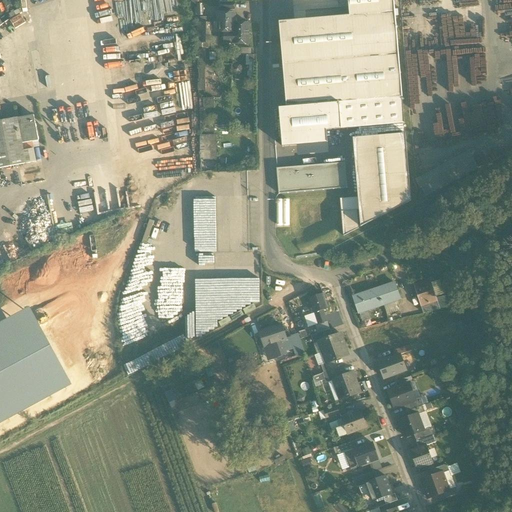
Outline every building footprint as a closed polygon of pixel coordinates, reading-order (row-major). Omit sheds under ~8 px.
[(402,98),(393,0),(348,0),(350,16),(279,22),(287,108),(402,98)] [(219,10),(234,10),(234,2),(219,2),(219,10)] [(220,32),(224,32),(234,32),(234,23),(234,14),(218,14),(218,23),(220,23),(220,32)] [(202,24),(202,32),(210,32),(210,19),(202,19),(202,24)] [(249,24),(234,23),(234,32),(224,32),(224,44),(234,44),(249,45),(249,24)] [(210,44),(210,32),(202,32),(202,38),(202,44),(210,44)] [(326,143),(327,143),(326,131),(404,124),(402,98),(287,108),(279,108),(282,147),(298,146),(326,143)] [(34,116),(17,119),(22,144),(32,142),(39,141),(34,116)] [(0,169),(36,162),(32,142),(22,144),(17,119),(17,118),(2,121),(0,121),(0,169)] [(405,134),(353,139),(361,227),(411,201),(405,134)] [(202,136),(204,162),(219,161),(218,136),(202,136)] [(298,146),(298,155),(327,153),(326,143),(298,146)] [(465,153),(416,179),(426,197),(475,171),(465,153)] [(345,163),(276,169),(279,194),(347,188),(345,163)] [(357,211),(341,212),(343,237),(359,229),(357,211)] [(276,216),(276,224),(285,224),(285,216),(276,216)] [(423,257),(425,263),(434,261),(432,255),(423,257)] [(414,286),(421,307),(437,301),(436,298),(436,297),(431,283),(430,280),(414,286)] [(439,280),(431,283),(436,297),(444,294),(439,280)] [(353,297),(358,313),(359,313),(368,310),(384,305),(396,301),(400,299),(394,283),(353,297)] [(437,301),(440,310),(460,305),(457,293),(436,298),(437,301)] [(305,316),(309,328),(315,326),(327,322),(323,311),(328,309),(323,294),(309,298),(314,314),(305,316)] [(396,301),(384,305),(387,315),(399,311),(396,301)] [(440,310),(437,301),(421,307),(423,314),(440,310)] [(0,325),(0,329),(29,314),(31,308),(0,325)] [(31,308),(29,314),(68,384),(73,386),(31,308)] [(368,310),(359,313),(362,322),(371,319),(368,310)] [(0,329),(0,420),(68,384),(29,314),(0,329)] [(295,322),(299,334),(300,339),(307,337),(302,320),(295,322)] [(311,336),(314,344),(319,343),(318,342),(326,339),(323,332),(330,330),(330,329),(327,322),(315,326),(318,333),(311,336)] [(271,345),(276,358),(286,355),(285,352),(284,349),(282,341),(286,340),(281,325),(260,332),(265,347),(271,345)] [(295,348),(297,355),(304,353),(300,339),(299,334),(291,337),(292,338),(295,348)] [(319,343),(322,353),(344,345),(340,334),(326,339),(318,342),(319,343)] [(292,338),(286,340),(288,348),(284,349),(285,352),(295,348),(292,338)] [(319,343),(314,344),(318,355),(322,353),(319,343)] [(271,345),(265,347),(269,360),(276,358),(271,345)] [(348,356),(344,345),(322,353),(326,363),(326,364),(334,361),(348,356)] [(393,351),(395,357),(400,355),(411,351),(409,345),(393,351)] [(321,365),(326,363),(322,353),(318,355),(315,356),(319,366),(321,365)] [(395,357),(378,363),(384,379),(406,371),(400,355),(395,357)] [(203,373),(197,358),(183,363),(186,371),(188,370),(191,378),(203,373)] [(339,367),(337,368),(334,361),(326,364),(326,363),(321,365),(324,373),(322,374),(324,380),(326,384),(328,383),(334,381),(334,380),(342,377),(339,367)] [(229,363),(229,375),(241,375),(241,363),(229,363)] [(436,368),(429,370),(433,380),(440,378),(436,368)] [(334,381),(341,400),(359,393),(356,383),(355,384),(351,375),(353,374),(352,373),(342,377),(334,380),(334,381)] [(324,380),(322,374),(312,377),(316,387),(320,385),(319,382),(324,380)] [(399,387),(409,384),(407,378),(397,381),(399,387)] [(341,400),(334,381),(328,383),(335,402),(341,400)] [(414,382),(409,384),(412,392),(415,400),(419,399),(421,398),(414,382)] [(0,425),(73,386),(68,384),(0,420),(0,425)] [(388,391),(394,408),(404,405),(412,402),(412,401),(409,393),(412,392),(409,384),(399,387),(388,391)] [(422,406),(419,399),(415,400),(412,401),(412,402),(404,405),(406,412),(411,410),(413,416),(417,414),(417,415),(425,412),(422,406)] [(323,412),(326,419),(340,415),(337,408),(323,412)] [(257,434),(248,411),(237,414),(245,438),(257,434)] [(341,419),(341,420),(337,421),(339,428),(336,430),(339,438),(367,427),(361,411),(341,419)] [(425,412),(417,415),(423,431),(430,428),(431,428),(426,412),(425,412)] [(399,421),(405,438),(414,435),(423,431),(417,415),(417,414),(413,416),(399,421)] [(451,428),(457,426),(455,418),(449,419),(451,428)] [(285,423),(289,433),(296,431),(292,420),(285,423)] [(331,431),(336,430),(339,428),(337,421),(328,425),(331,431)] [(416,442),(433,436),(430,428),(423,431),(414,435),(416,442)] [(433,436),(416,442),(419,449),(436,443),(433,436)] [(353,450),(353,451),(356,450),(352,441),(336,448),(339,455),(345,453),(353,450)] [(353,451),(359,467),(369,463),(379,460),(373,444),(356,450),(353,451)] [(410,452),(417,469),(432,463),(430,459),(428,451),(426,446),(410,452)] [(302,450),(305,457),(311,455),(309,447),(302,450)] [(434,449),(428,451),(430,459),(437,456),(434,449)] [(353,450),(345,453),(350,468),(351,470),(359,467),(353,451),(353,450)] [(345,453),(339,455),(337,456),(342,471),(350,468),(345,453)] [(310,459),(301,461),(304,470),(312,467),(310,459)] [(379,460),(369,463),(373,472),(375,471),(382,469),(379,460)] [(449,471),(451,476),(461,473),(457,463),(447,467),(449,471)] [(429,471),(432,477),(442,473),(442,474),(449,471),(447,467),(446,465),(429,471)] [(353,479),(356,487),(366,483),(377,479),(375,471),(373,472),(353,479)] [(449,471),(442,474),(448,490),(455,488),(456,488),(451,476),(449,471)] [(421,481),(428,499),(444,493),(448,491),(448,490),(442,474),(442,473),(432,477),(421,481)] [(373,501),(373,502),(377,501),(377,502),(389,498),(388,496),(392,495),(389,486),(388,486),(384,477),(385,477),(385,476),(377,479),(366,483),(369,491),(367,491),(368,493),(369,492),(373,501)] [(366,483),(356,487),(363,505),(373,501),(369,492),(368,493),(367,491),(369,491),(366,483)] [(341,493),(346,495),(349,488),(344,486),(341,493)] [(444,493),(446,499),(457,494),(455,488),(448,490),(448,491),(444,493)] [(338,502),(333,506),(339,511),(346,511),(347,511),(338,502)]
